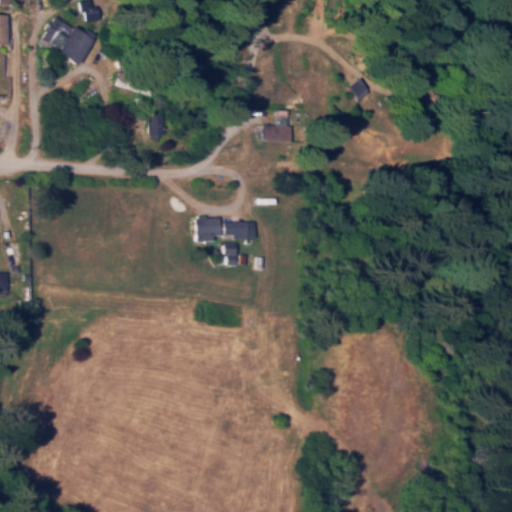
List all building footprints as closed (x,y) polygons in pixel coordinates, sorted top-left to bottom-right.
[(77,31),(53,15),(45,27),(42,24),(33,37),(72,63),(91,34),(80,26),(77,31)] [(352,100),(365,92),(355,76),(342,84),(352,100)] [(255,138),(283,140),(285,109),(272,108),(271,124),(256,123),(255,138)] [(160,136),(161,114),(144,114),(143,136),(160,136)] [(250,219),(216,220),(215,214),(190,215),(191,239),(209,239),(209,234),(228,233),(228,237),(250,236),(250,219)] [(218,264),(232,263),(231,241),(217,242),(218,264)]
